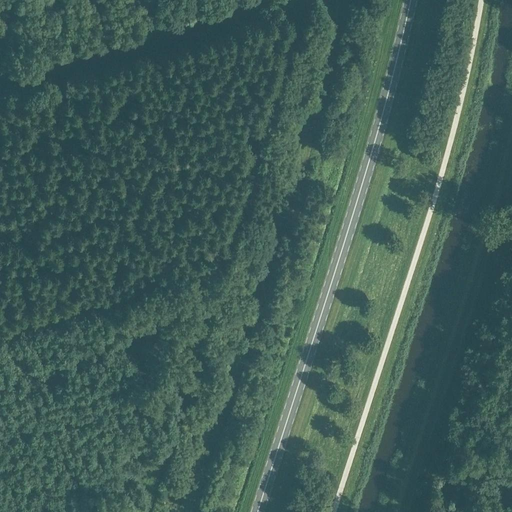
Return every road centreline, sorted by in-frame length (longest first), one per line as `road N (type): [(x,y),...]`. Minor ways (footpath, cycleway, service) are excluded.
road 1 (secondary): [(410,0),(356,206),(257,511)]
road 2 (track): [(511,205),(419,511)]
